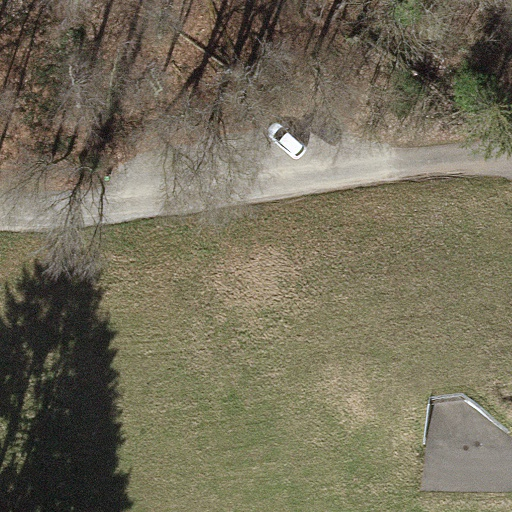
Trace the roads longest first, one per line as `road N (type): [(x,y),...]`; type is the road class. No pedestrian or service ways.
road 1 (residential): [(511,161),(417,164),(124,204)]
road 2 (track): [(0,205),(124,204)]
